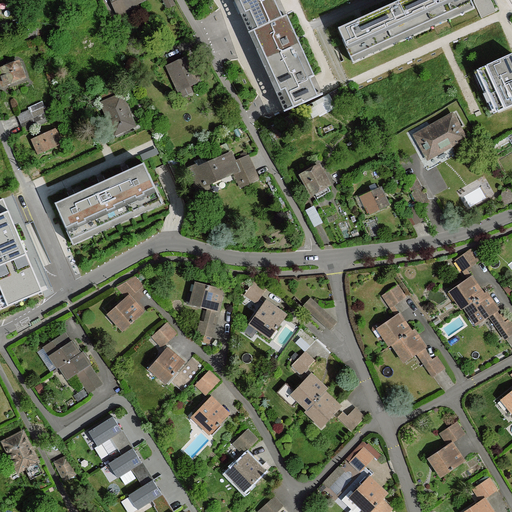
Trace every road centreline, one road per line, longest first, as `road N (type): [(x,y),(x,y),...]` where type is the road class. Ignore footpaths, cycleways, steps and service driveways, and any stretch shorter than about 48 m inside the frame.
road 1 (residential): [(69,296),(145,251),(173,245),(238,259),(332,258)]
road 2 (residential): [(298,501),(254,414),(168,316)]
road 3 (residential): [(332,258),(449,240),(511,217)]
road 4 (residential): [(69,296),(0,131)]
road 5 (residential): [(332,258),(344,320),(382,414)]
road 6 (residential): [(450,395),(511,502)]
road 7 (residential): [(382,414),(298,501)]
